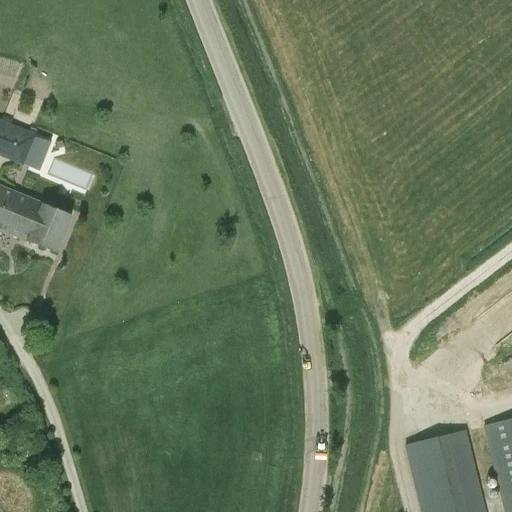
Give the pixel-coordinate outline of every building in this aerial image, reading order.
[(36,135),(0,120),(0,157),(23,167),(36,135)] [(0,232),(25,243),(40,205),(0,188),(0,232)] [(55,255),(70,219),(41,207),(26,243),(55,255)] [(511,511),(511,421),(482,429),(502,511),(511,511)] [(484,511),(466,432),(404,450),(419,511),(484,511)]
